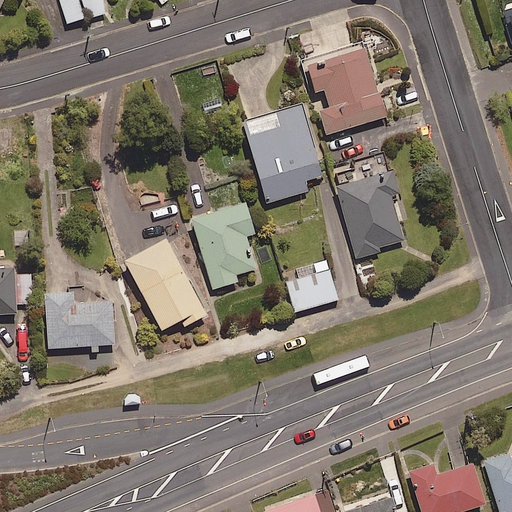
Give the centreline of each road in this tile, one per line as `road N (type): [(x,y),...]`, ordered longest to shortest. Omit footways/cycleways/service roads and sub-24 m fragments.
road 1 (residential): [(295,0),(0,89)]
road 2 (residential): [(423,0),(511,284)]
road 3 (secondary): [(258,444),(511,338)]
road 4 (secondary): [(0,457),(191,436),(258,444)]
road 5 (secondary): [(83,511),(258,444)]
